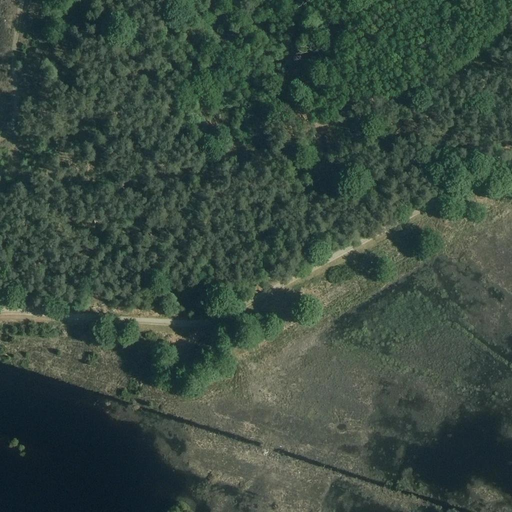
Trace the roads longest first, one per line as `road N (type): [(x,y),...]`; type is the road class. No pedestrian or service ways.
road 1 (track): [(511,162),(215,323),(0,314)]
road 2 (track): [(0,139),(13,121),(20,0)]
